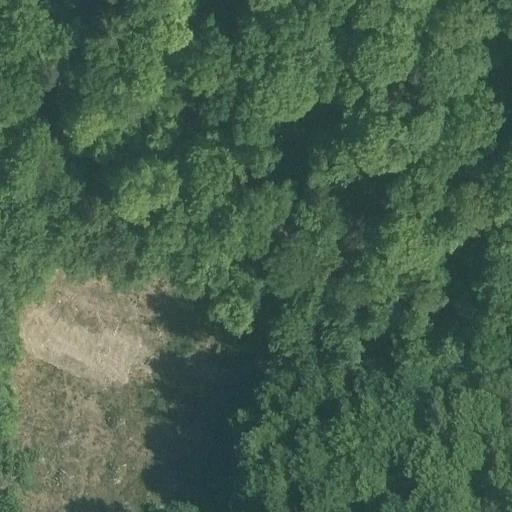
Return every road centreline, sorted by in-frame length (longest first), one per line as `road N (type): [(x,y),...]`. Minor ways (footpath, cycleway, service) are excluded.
road 1 (track): [(511,318),(0,155)]
road 2 (track): [(430,511),(478,309)]
